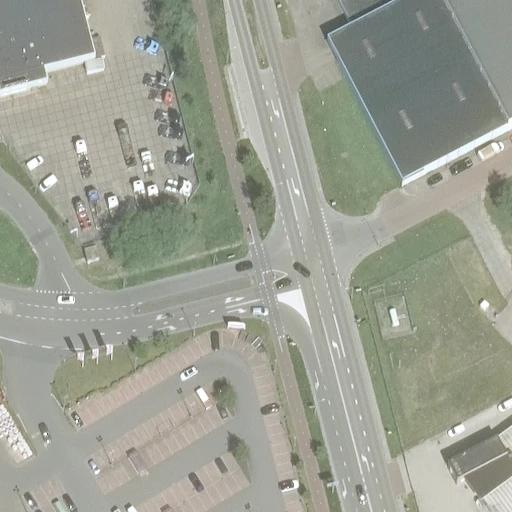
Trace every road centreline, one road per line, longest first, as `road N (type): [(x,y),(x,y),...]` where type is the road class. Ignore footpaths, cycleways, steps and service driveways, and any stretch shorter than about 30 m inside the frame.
road 1 (tertiary): [(390,511),(325,255)]
road 2 (tertiary): [(325,255),(259,0)]
road 3 (tertiary): [(232,0),(296,255)]
road 4 (unclassified): [(50,330),(125,326),(302,277)]
road 5 (unclassified): [(296,255),(139,295),(55,301)]
road 6 (tertiary): [(302,277),(363,511)]
road 7 (unclassified): [(325,255),(511,159)]
road 8 (unclassified): [(55,301),(54,267),(39,232),(0,187)]
